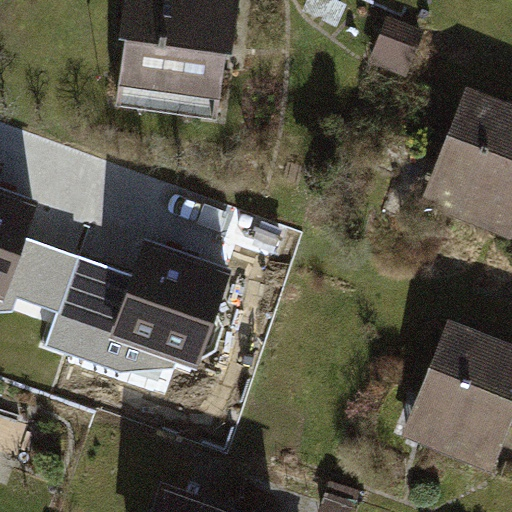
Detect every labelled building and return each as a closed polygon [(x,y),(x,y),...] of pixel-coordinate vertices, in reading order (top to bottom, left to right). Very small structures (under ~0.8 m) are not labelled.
[(265,0),(166,0),(150,67),(244,90),(265,0)] [(511,69),(507,68),(465,182),(511,199),(511,69)] [(41,200),(0,186),(0,301),(6,303),(41,200)] [(238,266),(151,236),(115,339),(203,369),(238,266)] [(511,316),(473,305),(439,414),(511,436),(511,316)] [(237,511),(141,480),(130,511),(237,511)]
